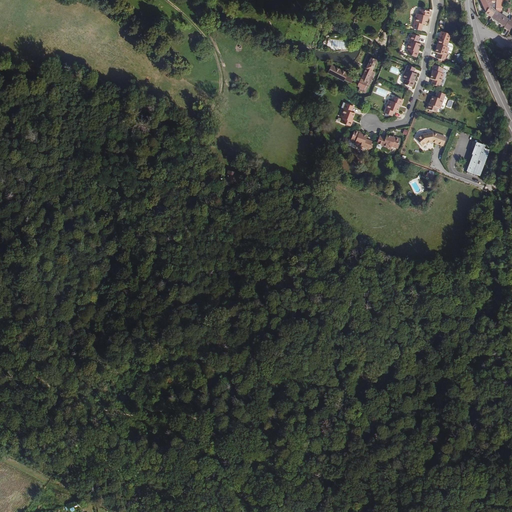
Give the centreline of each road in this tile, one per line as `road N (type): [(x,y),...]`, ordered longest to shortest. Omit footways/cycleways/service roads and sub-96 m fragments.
road 1 (track): [(219,160),(193,134),(221,95),(219,64),(202,34),(164,0)]
road 2 (residential): [(436,0),(407,122),(370,124)]
road 3 (track): [(111,0),(179,74),(221,79)]
